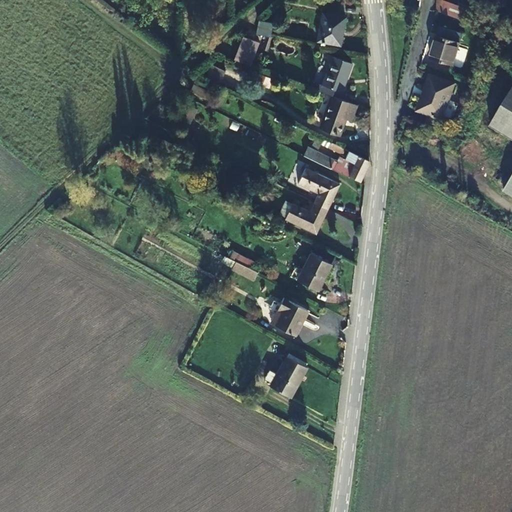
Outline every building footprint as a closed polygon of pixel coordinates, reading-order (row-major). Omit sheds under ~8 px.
[(398,0),(399,10),(419,13),(420,0),(398,0)] [(322,14),(317,41),(340,45),(344,18),(322,14)] [(256,22),(253,35),(268,38),(270,25),(256,22)] [(463,33),(440,27),(431,60),(454,66),(463,33)] [(483,32),(474,30),(472,39),(480,42),(483,32)] [(239,34),(234,59),(251,63),(257,38),(239,34)] [(331,94),(338,97),(351,63),(332,56),(321,85),(317,83),(314,88),(331,94)] [(211,62),(204,75),(218,82),(225,69),(211,62)] [(455,82),(431,74),(420,111),(444,118),(455,82)] [(195,80),(188,92),(202,99),(208,87),(195,80)] [(331,94),(319,127),(338,134),(345,116),(350,118),(356,103),(338,97),(331,94)] [(511,101),(506,98),(491,125),(511,137),(511,101)] [(172,116),(184,122),(191,109),(178,103),(172,116)] [(323,140),(324,138),(318,135),(317,137),(306,158),(349,179),(351,177),(358,180),(368,162),(349,153),(345,161),(319,148),(323,140)] [(153,151),(164,157),(172,144),(160,138),(153,151)] [(345,150),(335,146),(333,150),(342,155),(345,150)] [(318,194),(314,202),(331,210),(343,185),(307,168),(298,185),(318,194)] [(319,234),(331,210),(314,202),(309,213),(291,204),(284,217),(319,234)] [(247,268),(252,260),(238,252),(233,261),(247,268)] [(296,280),(317,291),(331,263),(311,253),(296,280)] [(269,322),(293,335),(306,312),(283,298),(269,322)] [(286,356),(269,389),(290,400),(307,367),(286,356)]
